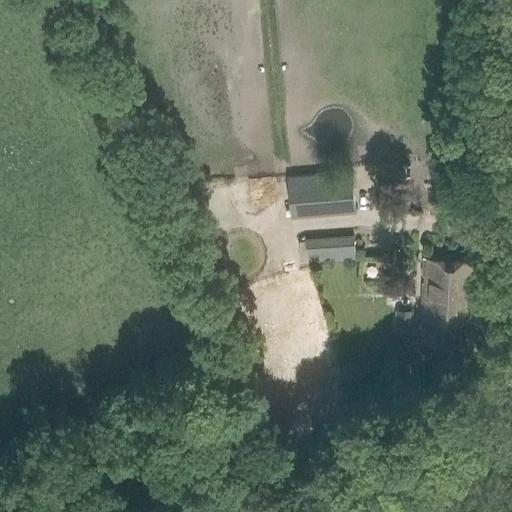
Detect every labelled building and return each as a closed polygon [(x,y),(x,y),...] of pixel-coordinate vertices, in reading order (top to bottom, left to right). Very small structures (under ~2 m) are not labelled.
[(402,179),(411,179),(411,165),(402,165),(402,179)] [(289,175),(293,217),(357,212),(354,170),(289,175)] [(353,237),(305,240),(307,261),(355,258),(353,237)] [(475,320),(477,259),(425,257),(422,343),(459,344),(460,320),(475,320)] [(413,309),(396,309),(396,333),(413,333),(413,309)]
